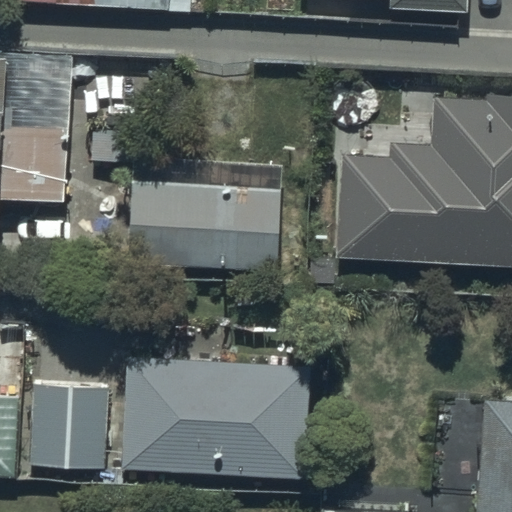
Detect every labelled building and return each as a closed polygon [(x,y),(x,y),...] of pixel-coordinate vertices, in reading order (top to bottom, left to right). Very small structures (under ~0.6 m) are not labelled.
[(85,0),(173,8),(173,0),(85,0)] [(392,0),(393,4),(470,8),(470,0),(392,0)] [(77,52),(0,47),(0,222),(4,223),(5,199),(69,202),(77,52)] [(393,152),(346,149),(339,249),(511,260),(511,92),(435,87),(432,141),(394,139),(393,152)] [(281,186),(136,177),(131,261),(277,268),(281,186)] [(310,359),(134,354),(130,464),(307,470),(310,359)] [(107,385),(32,382),(28,462),(104,465),(107,385)] [(18,396),(0,394),(0,475),(11,476),(18,396)] [(511,511),(511,396),(487,395),(486,402),(478,511),(511,511)]
